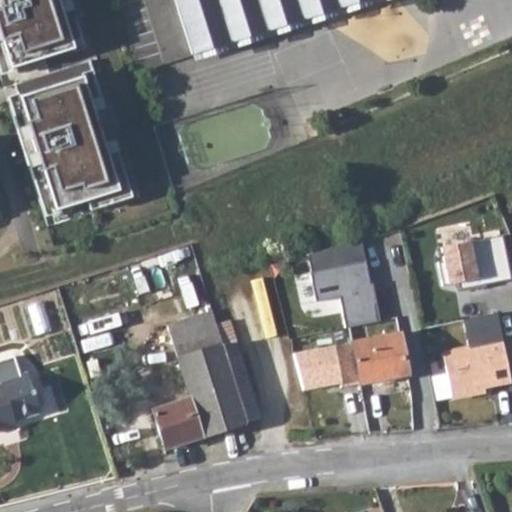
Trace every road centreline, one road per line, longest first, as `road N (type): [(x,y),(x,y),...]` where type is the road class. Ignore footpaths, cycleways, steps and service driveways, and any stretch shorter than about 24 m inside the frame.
road 1 (residential): [(213,478),(261,467),(511,450)]
road 2 (residential): [(84,511),(213,478)]
road 3 (residential): [(0,136),(37,251)]
